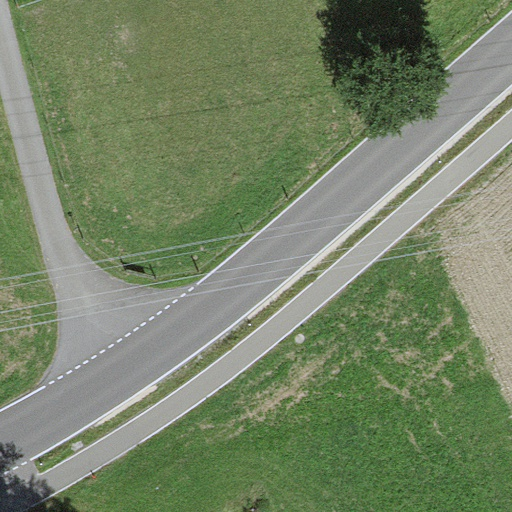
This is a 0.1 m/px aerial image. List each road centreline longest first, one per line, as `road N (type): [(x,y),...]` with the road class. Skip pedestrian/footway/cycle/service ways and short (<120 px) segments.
road 1 (unclassified): [(0,442),(117,376),(327,212),(511,49)]
road 2 (track): [(117,376),(74,297),(0,46)]
